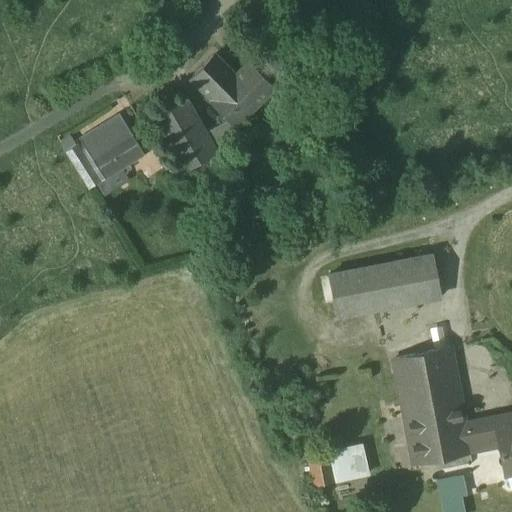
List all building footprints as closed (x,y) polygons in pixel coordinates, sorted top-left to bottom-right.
[(235,77),(212,56),(191,78),(213,100),(211,102),(228,119),(235,126),(236,125),(273,87),(248,63),(235,77)] [(179,97),(155,111),(189,168),(212,154),(200,134),(179,97)] [(119,114),(80,139),(105,178),(143,153),(119,114)] [(228,119),(200,134),(212,154),(246,135),(236,125),(235,126),(228,119)] [(101,180),(77,143),(65,151),(88,188),(101,180)] [(433,255),(328,275),(336,316),(441,296),(433,255)] [(451,348),(394,359),(413,464),(469,452),(468,443),(464,424),(465,424),(451,348)] [(511,423),(510,415),(465,424),(464,424),(468,443),(496,438),(503,474),(511,471),(511,423)] [(361,446),(328,452),(328,454),(333,482),(366,475),(361,446)] [(328,454),(308,458),(313,486),(333,482),(328,454)] [(511,471),(503,474),(506,486),(510,489),(511,488),(511,471)] [(456,476),(439,480),(443,502),(461,498),(456,476)]
